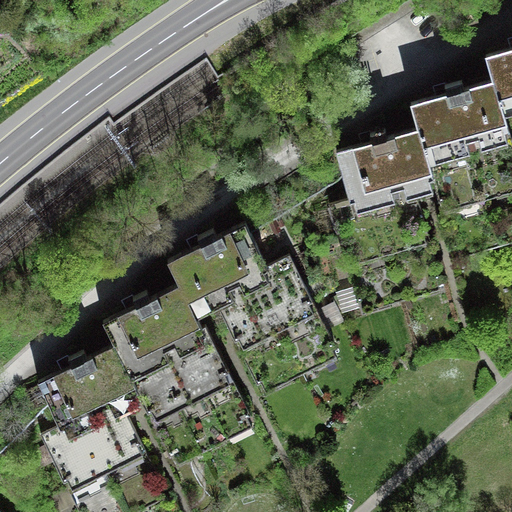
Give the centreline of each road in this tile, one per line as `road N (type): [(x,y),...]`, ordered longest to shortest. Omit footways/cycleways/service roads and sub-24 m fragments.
road 1 (residential): [(511,14),(151,245),(0,386)]
road 2 (primary): [(0,163),(226,0)]
